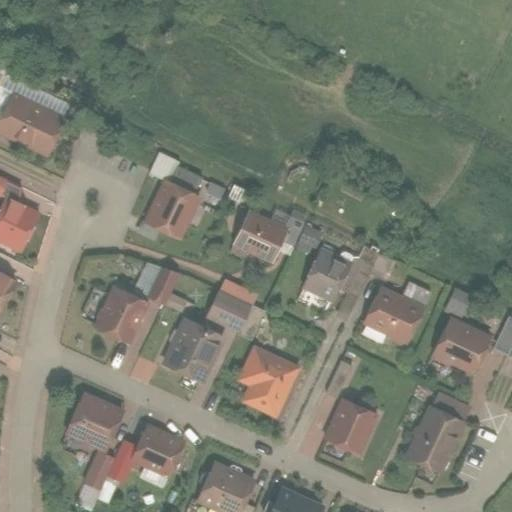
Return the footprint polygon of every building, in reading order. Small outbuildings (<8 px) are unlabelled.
[(9,96),(0,115),(0,141),(45,162),(64,121),(9,96)] [(16,190),(2,184),(0,187),(0,247),(16,255),(35,215),(10,204),(16,190)] [(161,185),(144,224),(181,241),(199,202),(161,185)] [(249,213),(232,251),(272,269),(289,231),(249,213)] [(317,244),(297,289),(336,306),(355,261),(317,244)] [(157,271),(146,301),(166,309),(178,279),(157,271)] [(0,305),(13,284),(0,275),(0,305)] [(113,288),(95,334),(127,347),(146,301),(113,288)] [(197,326),(230,340),(246,304),(213,289),(197,326)] [(376,290),(361,326),(407,346),(422,310),(376,290)] [(168,317),(145,373),(198,394),(220,338),(168,317)] [(451,321),(434,361),(472,377),(489,337),(451,321)] [(298,369),(250,347),(235,381),(244,385),(236,404),(275,421),(298,369)] [(351,349),(329,391),(341,397),(363,355),(351,349)] [(101,456),(122,413),(80,392),(58,435),(101,456)] [(339,401),(321,442),(361,459),(378,418),(339,401)] [(417,420),(395,471),(432,486),(454,435),(417,420)] [(165,480),(182,444),(143,426),(126,462),(165,480)] [(115,461),(101,456),(86,493),(101,499),(115,461)] [(211,511),(237,511),(251,482),(211,464),(193,504),(211,511)] [(280,491),(270,511),(323,511),(324,511),(280,491)]
